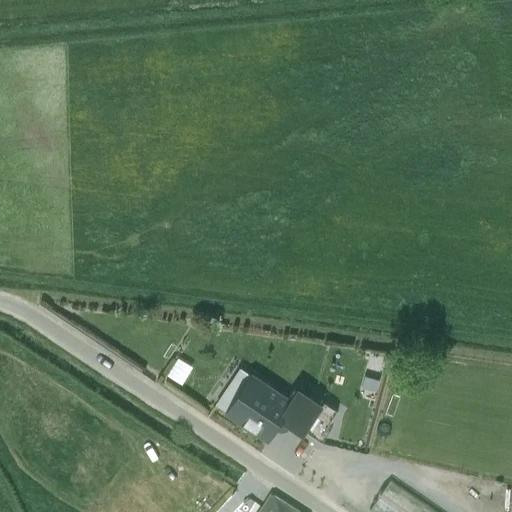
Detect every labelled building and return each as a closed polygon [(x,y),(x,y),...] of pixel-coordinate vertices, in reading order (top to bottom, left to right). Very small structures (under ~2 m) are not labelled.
[(180,356),(169,374),(184,383),(194,365),(180,356)] [(231,382),(243,390),(252,376),(240,368),(231,382)] [(243,390),(227,413),(267,440),(283,417),(292,403),(290,402),(252,376),(243,390)] [(243,390),(231,382),(216,405),(227,413),(243,390)] [(321,407),(298,391),(290,402),(292,403),(283,417),(304,432),(307,428),(321,407)] [(321,407),(307,428),(317,435),(337,405),(327,398),(321,407)] [(436,511),(390,480),(368,511),(369,511),(436,511)] [(297,511),(271,495),(260,511),(297,511)]
